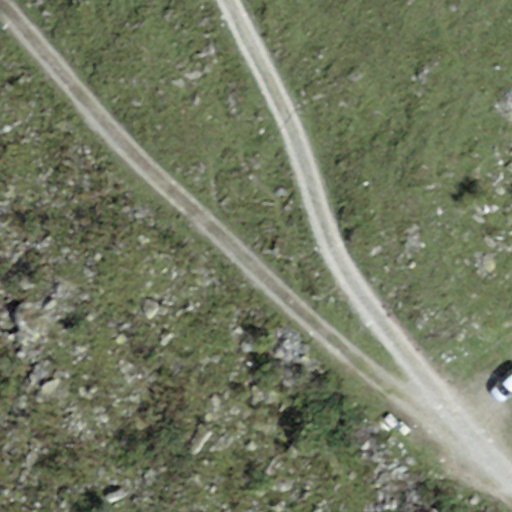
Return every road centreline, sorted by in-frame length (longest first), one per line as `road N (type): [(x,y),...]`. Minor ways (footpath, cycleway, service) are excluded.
road 1 (track): [(0,10),(199,250),(468,454)]
road 2 (track): [(468,454),(348,288),(225,0)]
